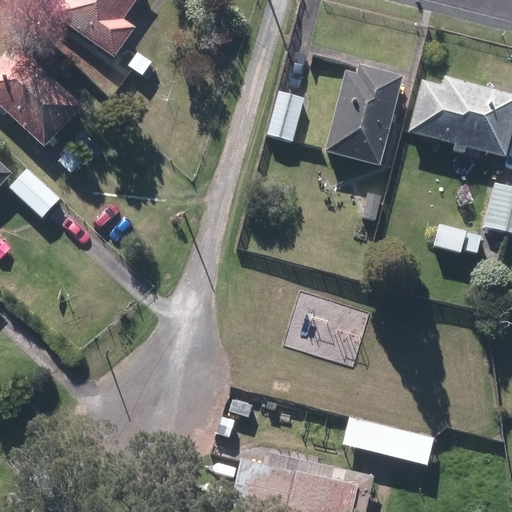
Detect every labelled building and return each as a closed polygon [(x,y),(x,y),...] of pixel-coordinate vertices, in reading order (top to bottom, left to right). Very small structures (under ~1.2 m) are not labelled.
[(71,0),(58,19),(123,61),(143,31),(130,23),(145,0),(71,0)] [(0,69),(0,104),(51,152),(88,110),(20,47),(0,69)] [(134,68),(147,78),(156,66),(142,56),(134,68)] [(333,157),(387,171),(410,81),(365,70),(363,79),(353,77),(333,157)] [(473,151),(511,161),(511,160),(511,97),(451,81),(449,90),(430,85),(416,136),(462,148),(461,153),(471,156),(473,151)] [(272,138),(297,145),(309,103),(283,96),(272,138)] [(64,164),(75,175),(86,164),(75,153),(64,164)] [(30,166),(42,177),(50,168),(38,157),(30,166)] [(0,196),(17,178),(0,161),(0,196)] [(16,191),(49,221),(65,202),(32,173),(16,191)] [(399,200),(406,200),(410,184),(403,182),(399,200)] [(488,231),(511,236),(511,191),(498,188),(488,231)] [(349,236),(363,239),(367,221),(352,218),(349,236)] [(440,251),(468,258),(469,253),(482,257),(485,241),(472,238),(473,235),(445,229),(440,251)] [(433,441),(349,421),(342,448),(427,468),(433,441)] [(238,510),(247,511),(372,511),(380,480),(277,457),(274,469),(248,463),(238,510)]
